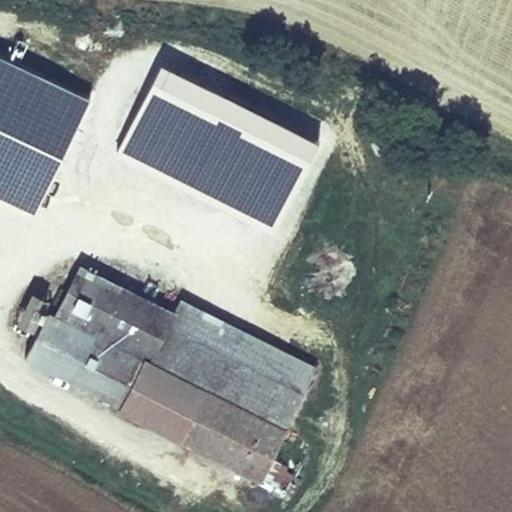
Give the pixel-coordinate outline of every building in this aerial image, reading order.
[(275,227),(323,130),(164,52),(116,149),(275,227)] [(0,155),(6,158),(18,124),(0,117),(0,155)] [(81,178),(87,182),(98,166),(84,157),(76,168),(84,174),(81,178)] [(86,265),(61,313),(52,308),(41,330),(28,355),(122,403),(147,356),(289,430),(321,369),(183,297),(175,311),(86,265)] [(37,291),(21,320),(41,330),(52,308),(56,301),(37,291)] [(122,403),(121,405),(263,479),(289,430),(147,356),(122,403)]
